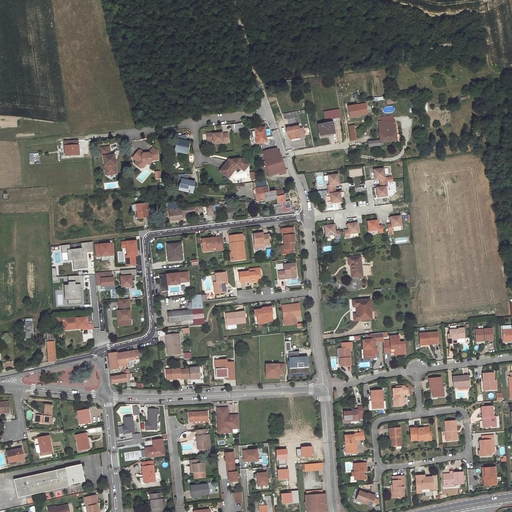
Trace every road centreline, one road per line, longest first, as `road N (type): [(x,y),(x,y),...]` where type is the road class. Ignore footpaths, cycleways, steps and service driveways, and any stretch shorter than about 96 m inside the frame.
road 1 (residential): [(100,347),(150,336),(149,235),(307,216)]
road 2 (residential): [(323,388),(106,394)]
road 3 (residential): [(333,511),(323,388)]
